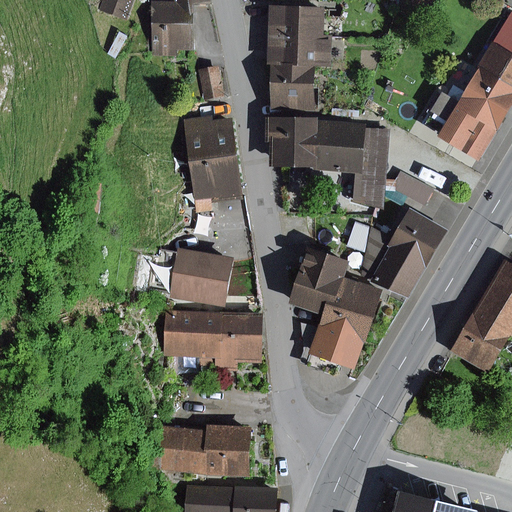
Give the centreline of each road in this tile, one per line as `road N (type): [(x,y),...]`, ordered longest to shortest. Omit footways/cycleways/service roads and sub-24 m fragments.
road 1 (residential): [(351,454),(302,422),(285,390),(226,0)]
road 2 (primary): [(511,185),(351,454)]
